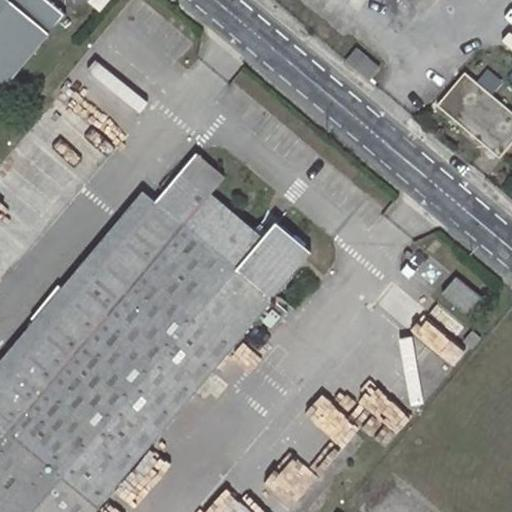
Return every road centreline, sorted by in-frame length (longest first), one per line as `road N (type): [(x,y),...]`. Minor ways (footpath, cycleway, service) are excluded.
road 1 (unknown): [(439,186),(174,511)]
road 2 (unknown): [(0,344),(252,28)]
road 3 (unclassified): [(511,247),(218,0)]
road 4 (unknown): [(374,131),(414,71),(488,0)]
